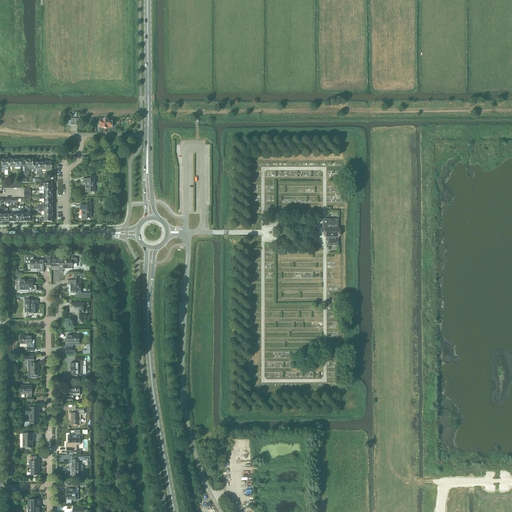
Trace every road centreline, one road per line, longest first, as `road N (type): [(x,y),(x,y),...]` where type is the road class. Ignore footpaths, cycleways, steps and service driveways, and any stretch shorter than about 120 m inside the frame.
road 1 (unclassified): [(221,511),(195,455),(183,393),(185,232)]
road 2 (primary): [(173,511),(147,301)]
road 3 (residential): [(48,486),(47,321)]
road 4 (primary): [(147,161),(147,0)]
